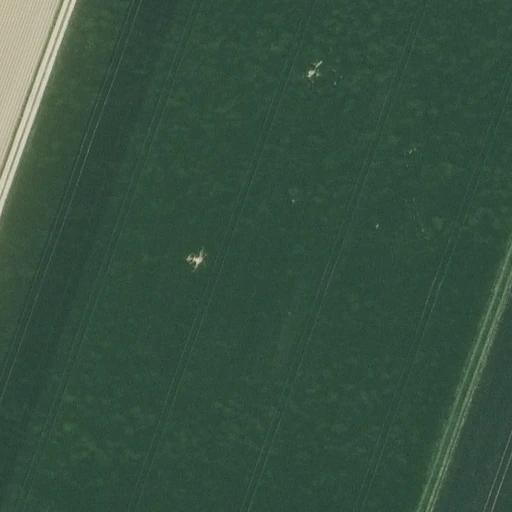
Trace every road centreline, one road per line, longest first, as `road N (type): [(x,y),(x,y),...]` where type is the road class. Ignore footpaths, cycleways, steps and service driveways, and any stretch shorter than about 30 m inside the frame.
road 1 (track): [(511,255),(420,511)]
road 2 (track): [(70,0),(0,200)]
